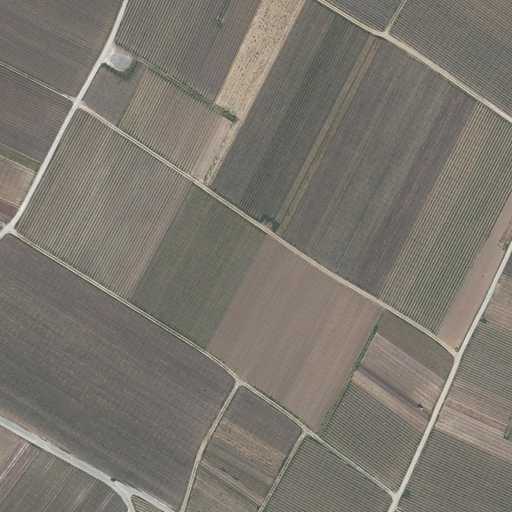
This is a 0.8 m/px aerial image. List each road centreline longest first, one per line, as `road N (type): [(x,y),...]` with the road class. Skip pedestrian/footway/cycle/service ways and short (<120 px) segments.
road 1 (track): [(5,228),(225,366),(396,495)]
road 2 (track): [(76,100),(458,353)]
road 3 (track): [(511,241),(387,511)]
road 4 (track): [(0,234),(15,221),(124,0)]
road 5 (track): [(318,0),(511,121)]
road 6 (unclassified): [(115,484),(0,420)]
